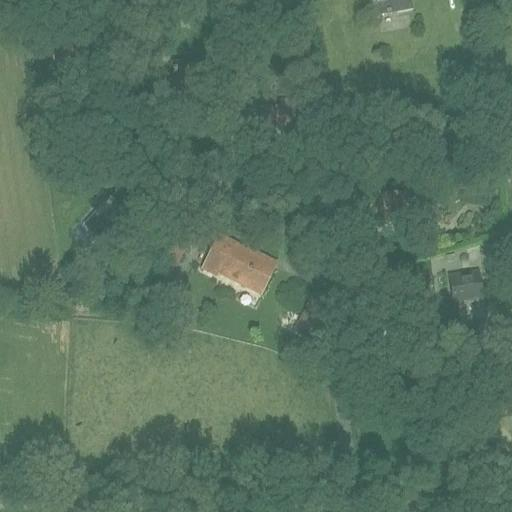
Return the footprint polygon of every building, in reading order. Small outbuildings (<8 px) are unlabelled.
[(375,0),(379,17),(413,10),(410,0),(375,0)] [(29,24),(30,42),(48,41),(46,23),(29,24)] [(90,50),(50,55),(51,64),(60,63),(63,84),(84,81),(82,61),(91,60),(90,50)] [(179,96),(185,96),(189,91),(189,85),(205,83),(204,69),(206,69),(205,64),(203,64),(203,59),(173,62),(174,66),(172,66),(173,71),(174,71),(176,83),(173,86),(174,92),(179,96)] [(259,132),(291,130),(289,106),(257,108),(259,132)] [(423,167),(429,179),(449,170),(442,156),(434,160),(435,162),(423,167)] [(439,197),(450,192),(444,180),(433,186),(439,197)] [(382,196),(384,225),(406,223),(405,216),(402,216),(399,195),(382,196)] [(126,216),(102,196),(91,209),(97,214),(85,227),(103,243),(115,229),(121,235),(127,227),(123,224),(124,223),(122,221),(126,216)] [(261,295),(275,267),(219,238),(203,270),(217,277),(219,274),(261,295)] [(446,265),(455,264),(454,255),(445,256),(446,265)] [(449,278),(453,306),(458,306),(460,317),(468,316),(467,304),(482,302),(478,273),(449,278)] [(96,274),(95,297),(112,298),(113,275),(96,274)] [(360,310),(366,296),(356,291),(350,305),(360,310)] [(325,346),(342,311),(314,297),(297,332),(325,346)]
